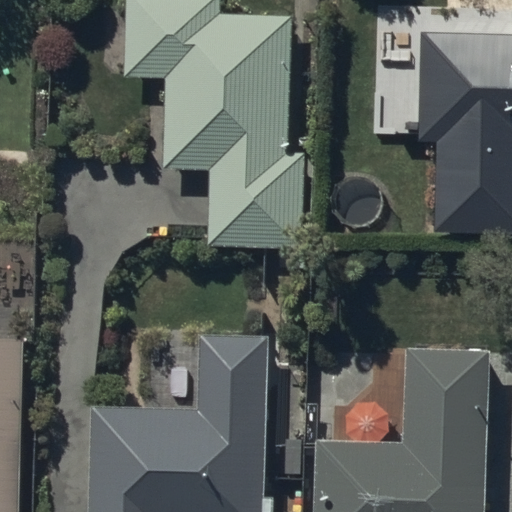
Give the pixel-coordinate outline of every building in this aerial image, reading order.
[(128,0),(128,79),(166,79),(166,171),(212,171),(212,249),(305,249),(305,153),(284,153),(284,143),(293,143),(293,16),(225,16),(224,0),(128,0)] [(511,36),(425,35),(423,143),(441,144),(440,233),(511,234),(511,36)] [(0,511),(26,511),(30,302),(0,301),(0,511)] [(202,408),(94,408),(91,408),(90,511),(270,511),(271,336),(202,336),(202,408)] [(484,511),(488,352),(407,350),(405,442),(318,440),(315,511),(484,511)]
